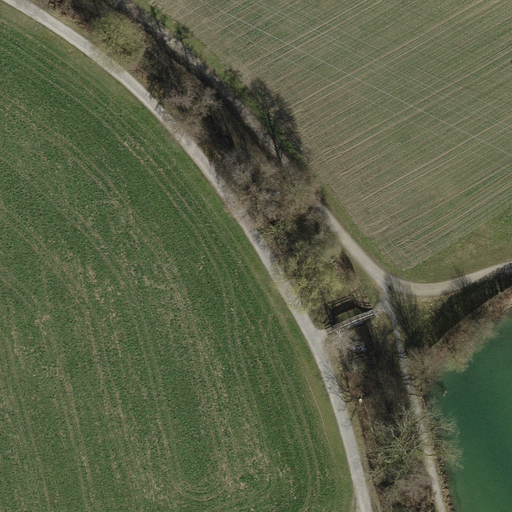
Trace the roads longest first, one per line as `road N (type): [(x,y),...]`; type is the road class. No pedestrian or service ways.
road 1 (track): [(371,511),(320,353),(257,229),(157,102),(102,50),(22,0)]
road 2 (track): [(385,282),(242,108),(117,0)]
road 3 (track): [(511,270),(414,292),(385,282)]
